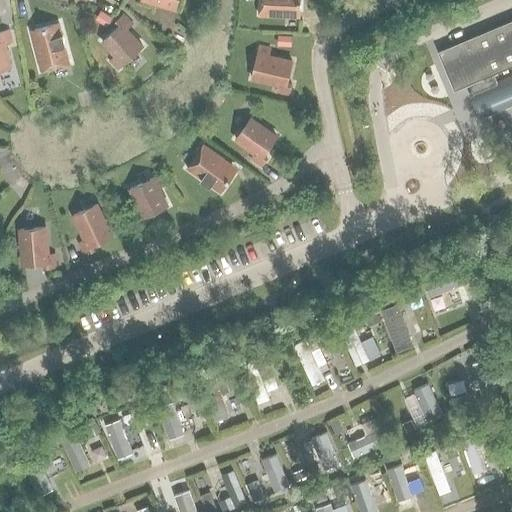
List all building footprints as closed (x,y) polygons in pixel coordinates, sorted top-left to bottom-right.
[(144,0),(175,9),(177,0),(144,0)] [(300,13),(300,0),(259,0),(259,15),(285,17),(285,13),(300,13)] [(100,11),(95,20),(107,28),(113,18),(100,11)] [(118,26),(102,41),(116,56),(111,61),(118,69),(142,46),(126,29),(131,25),(122,16),(115,23),(118,26)] [(483,116),(490,113),(511,103),(511,74),(496,81),(493,74),(511,66),(511,20),(438,52),(454,90),(469,84),(483,116)] [(65,46),(63,35),(62,35),(59,24),(34,30),(38,44),(34,45),(41,71),(69,63),(64,46),(65,46)] [(4,44),(11,43),(7,30),(0,32),(0,69),(10,67),(4,44)] [(292,36),(278,36),(277,46),(292,47),(292,36)] [(270,49),(259,46),(252,79),(278,85),(277,91),(289,94),(291,84),(287,83),(292,61),(268,56),(270,49)] [(236,139),(255,153),(251,158),(261,166),(267,157),(263,155),(276,136),(251,118),(236,139)] [(203,145),(187,168),(201,179),(201,180),(210,186),(210,185),(220,192),(235,172),(222,163),(225,160),(203,145)] [(160,175),(130,189),(140,210),(134,213),(140,224),(149,220),(147,215),(167,206),(158,188),(164,184),(160,175)] [(96,204),(73,215),(85,240),(79,243),(84,254),(93,250),(91,245),(112,236),(96,204)] [(46,227),(20,229),(23,264),(45,263),(45,267),(55,266),(54,254),(48,254),(46,227)] [(476,262),(466,266),(471,278),(480,275),(476,262)] [(461,268),(426,279),(431,295),(466,285),(461,268)] [(417,285),(405,291),(409,300),(421,295),(417,285)] [(398,351),(415,347),(405,303),(387,307),(398,351)] [(372,305),(361,310),(368,325),(379,320),(372,305)] [(355,318),(340,324),(358,366),(373,360),(355,318)] [(330,328),(318,332),(321,342),(334,338),(330,328)] [(264,359),(268,368),(280,362),(276,354),(264,359)] [(481,397),(501,395),(496,358),(476,361),(481,397)] [(237,365),(223,370),(226,378),(240,373),(237,365)] [(222,374),(216,376),(215,374),(200,379),(215,421),(229,416),(222,395),(229,392),(222,374)] [(465,378),(448,383),(452,396),(469,391),(465,378)] [(428,384),(414,391),(415,394),(428,422),(442,415),(428,384)] [(144,409),(135,413),(138,422),(147,419),(144,409)] [(364,422),(368,433),(348,441),(353,456),(391,443),(381,415),(364,422)] [(411,420),(402,424),(407,434),(416,429),(411,420)] [(337,421),(330,424),(335,434),(342,431),(337,421)] [(96,424),(85,429),(89,438),(100,433),(96,424)] [(317,431),(325,461),(338,457),(330,427),(317,431)] [(498,427),(484,432),(487,442),(502,438),(498,427)] [(78,472),(95,466),(82,432),(65,438),(78,472)] [(478,434),(462,440),(474,476),(490,471),(478,434)] [(452,437),(441,441),(445,453),(456,449),(452,437)] [(56,441),(44,446),(49,455),(60,450),(56,441)] [(441,496),(455,490),(439,452),(426,458),(441,496)] [(282,453),(267,456),(274,491),(289,488),(282,453)] [(303,469),(292,474),(295,482),(307,477),(303,469)] [(403,469),(389,473),(401,509),(415,504),(403,469)] [(223,511),(246,503),(233,470),(221,475),(230,496),(219,501),(223,511)] [(345,482),(334,486),(337,496),(349,492),(345,482)] [(201,511),(192,485),(179,490),(186,511),(201,511)] [(265,497),(261,489),(249,494),(253,502),(265,497)] [(358,495),(363,511),(377,511),(370,491),(358,495)] [(308,502),(314,500),(311,493),(306,495),(308,502)]
